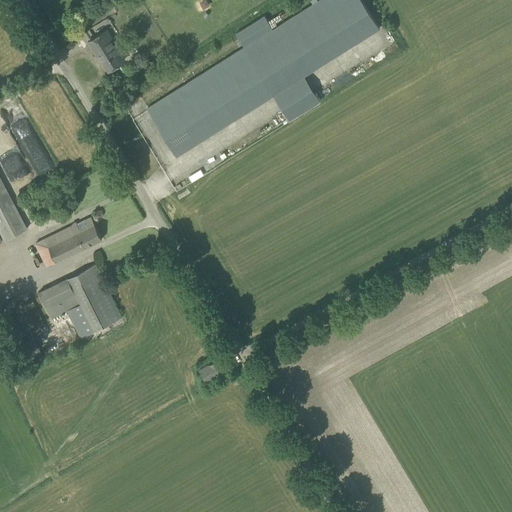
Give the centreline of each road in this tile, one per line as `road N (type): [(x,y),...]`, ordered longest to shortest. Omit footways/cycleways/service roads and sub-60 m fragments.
road 1 (unclassified): [(246,349),(24,0)]
road 2 (unclassified): [(246,349),(511,208)]
road 3 (unclassified): [(341,511),(246,349)]
